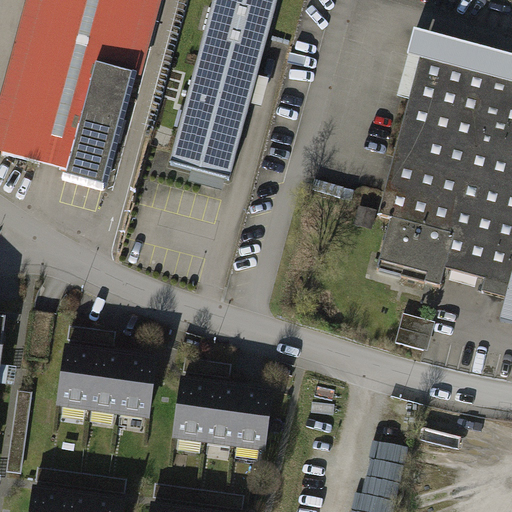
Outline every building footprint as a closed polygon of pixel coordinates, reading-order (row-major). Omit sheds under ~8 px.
[(30,0),(0,115),(0,159),(106,187),(121,130),(134,82),(146,85),(168,0),(30,0)] [(279,0),(215,0),(171,165),(231,180),(279,0)] [(511,75),(413,49),(399,103),(413,107),(397,168),(382,224),(393,227),(379,279),(443,296),(448,275),(487,286),(484,299),(511,306),(511,75)] [(438,327),(406,318),(398,348),(431,356),(438,327)] [(46,319),(37,319),(31,363),(50,365),(55,321),(46,319)] [(117,339),(71,333),(70,348),(115,353),(117,339)] [(97,358),(66,353),(57,415),(88,420),(97,358)] [(128,362),(97,358),(88,420),(119,424),(128,362)] [(160,367),(128,362),(119,424),(151,429),(160,367)] [(232,372),(188,367),(186,381),(231,386),(232,372)] [(213,390),(182,385),(173,448),(204,452),(213,390)] [(244,394),(213,390),(204,452),(235,457),(244,394)] [(21,475),(32,393),(20,392),(9,473),(21,475)] [(276,399),(244,394),(235,457),(267,461),(276,399)] [(37,482),(125,495),(127,481),(39,469),(37,482)] [(61,511),(64,492),(33,488),(29,511),(61,511)] [(93,511),(95,497),(64,492),(61,511),(93,511)] [(156,505),(204,511),(244,511),(246,504),(158,492),(156,505)] [(124,511),(127,501),(95,497),(93,511),(124,511)]
